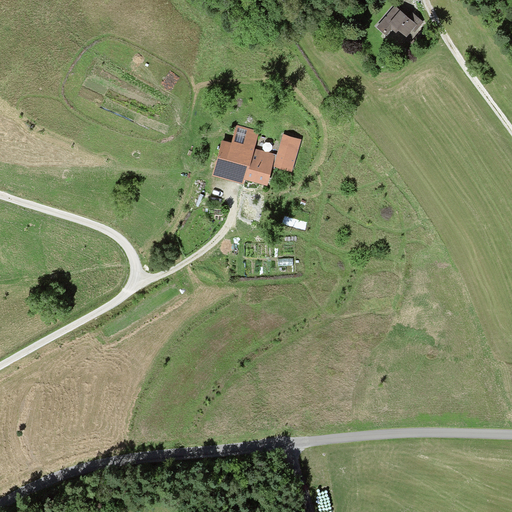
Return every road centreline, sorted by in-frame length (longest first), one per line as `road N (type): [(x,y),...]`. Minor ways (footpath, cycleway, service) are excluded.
road 1 (unclassified): [(0,504),(70,471),(149,455),(413,431),(511,434)]
road 2 (track): [(0,366),(140,282),(143,269),(105,230),(0,196)]
road 3 (track): [(511,133),(424,0)]
road 4 (track): [(140,282),(219,232),(230,199)]
